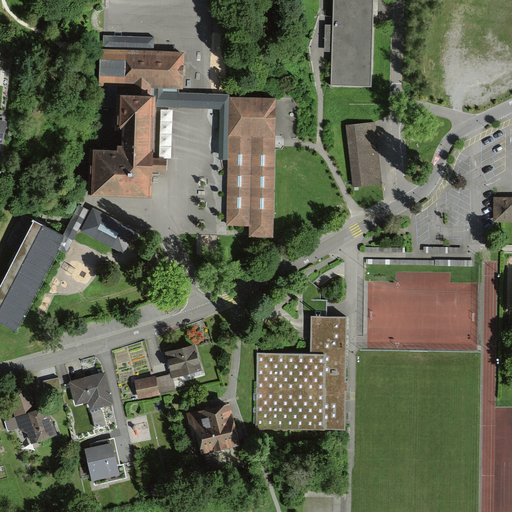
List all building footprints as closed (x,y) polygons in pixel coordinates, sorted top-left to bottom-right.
[(374,0),(333,0),(333,25),(325,25),(325,38),(324,51),(332,51),(331,85),(371,86),(374,0)] [(152,41),(101,39),(99,86),(131,88),(131,96),(152,97),(152,88),(163,89),(184,90),(185,52),(152,51),(152,48),(152,41)] [(163,89),(152,88),(152,97),(155,97),(155,107),(219,109),(219,160),(228,160),(229,98),(230,94),(163,92),(163,89)] [(93,149),(91,196),(152,198),(153,170),(166,171),(166,159),(153,159),(155,107),(155,97),(152,97),(131,96),(120,96),(119,131),(124,131),(124,146),(117,146),(116,150),(93,149)] [(275,99),(229,98),(228,160),(227,225),(249,225),(249,237),(273,237),(275,99)] [(173,157),(175,110),(164,110),(162,157),(173,157)] [(375,123),(347,126),(352,187),(381,184),(375,123)] [(511,202),(495,203),(496,221),(511,220),(511,202)] [(65,236),(58,249),(66,253),(89,209),(79,204),(63,235),(65,236)] [(79,232),(123,254),(135,229),(92,207),(79,232)] [(0,288),(0,322),(16,331),(58,249),(65,236),(63,235),(21,213),(3,247),(18,254),(0,288)] [(405,248),(365,247),(365,254),(405,255),(405,248)] [(342,433),(345,318),(311,317),(311,330),(310,356),(258,355),(256,431),(342,433)] [(173,379),(202,371),(195,344),(165,352),(171,375),(172,379),(173,379)] [(114,404),(105,372),(70,382),(76,404),(88,401),(90,410),(114,404)] [(171,375),(156,378),(159,393),(175,389),(173,379),(172,379),(171,375)] [(139,399),(160,395),(159,393),(156,378),(156,376),(135,380),(139,399)] [(52,390),(63,386),(61,380),(50,383),(52,390)] [(28,390),(8,397),(16,418),(6,422),(10,431),(19,427),(21,433),(26,431),(30,444),(57,435),(47,406),(35,410),(28,390)] [(241,445),(230,403),(187,414),(197,456),(241,445)] [(102,410),(92,413),(95,428),(106,426),(102,410)] [(91,447),(85,448),(91,479),(94,478),(95,484),(126,478),(123,464),(120,465),(114,439),(90,444),(91,447)] [(151,496),(166,493),(164,483),(149,486),(151,496)]
